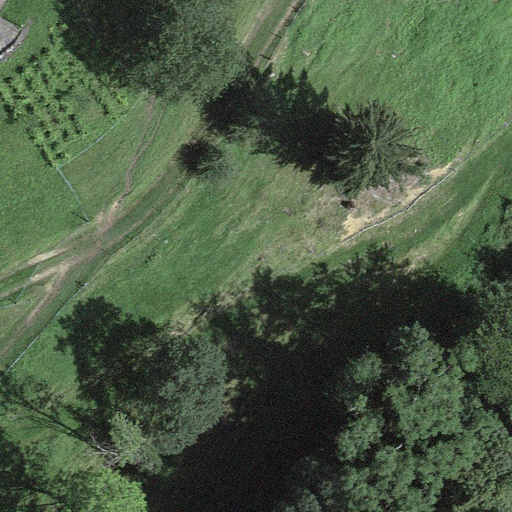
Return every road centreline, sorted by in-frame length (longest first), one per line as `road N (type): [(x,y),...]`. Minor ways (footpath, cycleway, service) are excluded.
road 1 (track): [(0,434),(392,242),(511,129)]
road 2 (track): [(284,0),(195,133),(71,251),(0,286)]
road 3 (track): [(71,251),(0,376)]
